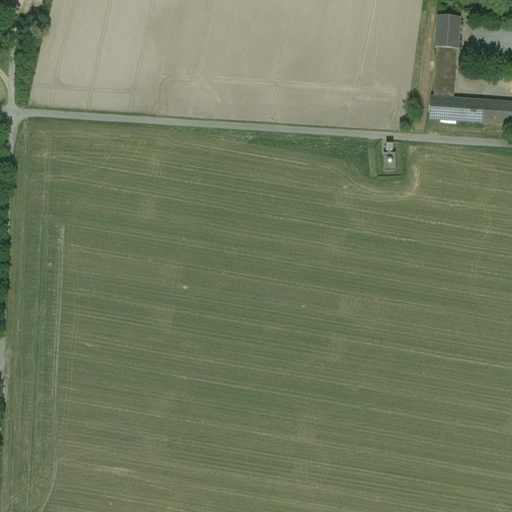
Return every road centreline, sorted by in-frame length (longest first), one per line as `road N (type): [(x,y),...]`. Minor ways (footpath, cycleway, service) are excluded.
road 1 (unclassified): [(511,144),(11,112)]
road 2 (unclassified): [(0,359),(11,112)]
